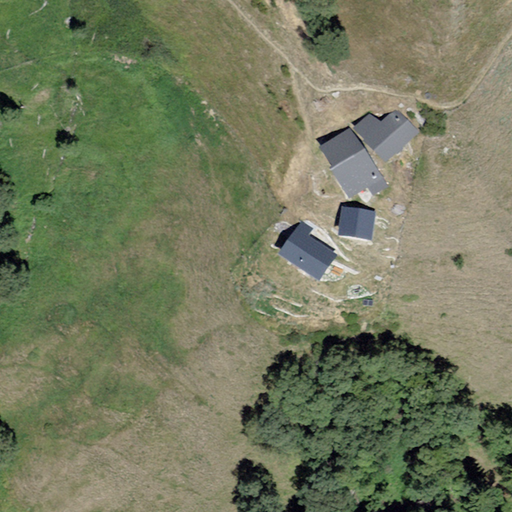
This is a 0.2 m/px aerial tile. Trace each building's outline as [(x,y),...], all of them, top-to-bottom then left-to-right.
[(310,61),(289,77),(314,110),(352,82),(336,60),(319,73),(310,61)] [(288,81),(257,97),(283,146),(314,129),(288,81)] [(362,134),(392,166),(424,136),(394,104),(362,134)] [(356,129),(324,151),(360,203),(392,181),(356,129)] [(238,173),(215,203),(254,233),(272,209),(246,189),(251,183),(238,173)] [(346,240),(380,242),(382,212),(349,209),(346,240)] [(302,229),(285,260),(330,284),(346,253),(302,229)]
